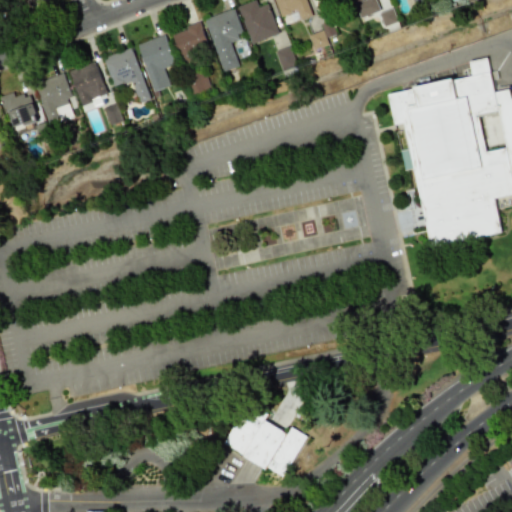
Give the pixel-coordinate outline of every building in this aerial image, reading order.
[(12,0),(15,8),(39,0),(12,0)] [(237,7),(255,0),(258,7),(267,3),(278,33),(251,43),(237,7)] [(273,0),(280,17),(295,11),(299,19),(311,14),(305,0),(273,0)] [(353,0),(360,18),(380,10),(376,0),(353,0)] [(239,65),(230,39),(242,35),(233,8),(203,18),(222,71),(239,65)] [(383,26),(397,22),(392,8),(378,13),(383,26)] [(201,60),(197,48),(207,45),(199,22),(172,32),(184,66),(201,60)] [(313,50),(328,44),(323,30),(307,36),(313,50)] [(164,68),(173,65),(163,35),(137,44),(154,91),(170,86),(164,68)] [(276,50),(280,69),(295,65),(290,46),(276,50)] [(148,98),(131,47),(103,57),(113,87),(130,81),(137,102),(148,98)] [(467,62),(485,58),(493,93),(507,90),(509,100),(511,99),(511,169),(506,171),(511,191),(490,195),(497,230),(429,245),(402,125),(394,127),(386,93),(470,75),(467,62)] [(67,71),(94,61),(106,92),(79,103),(67,71)] [(63,71),(72,96),(65,99),(67,103),(54,107),(59,122),(49,125),(33,82),(63,71)] [(210,90),(205,71),(187,75),(191,94),(210,90)] [(0,98),(12,131),(37,122),(27,93),(14,97),(12,91),(0,95),(0,98)] [(121,121),(114,104),(102,108),(109,126),(121,121)] [(443,351),(443,339),(421,339),(422,352),(443,351)] [(305,436),(290,427),(287,433),(242,410),(224,446),(283,477),(305,436)]
